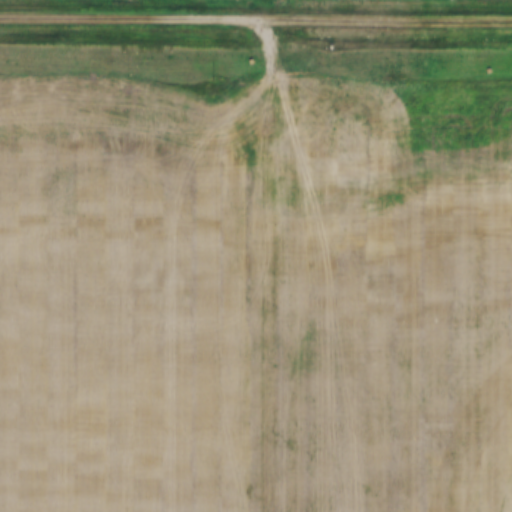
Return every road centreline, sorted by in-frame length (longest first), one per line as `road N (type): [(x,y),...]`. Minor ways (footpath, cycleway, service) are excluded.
road 1 (track): [(0,19),(511,25)]
road 2 (track): [(262,511),(272,106),(264,54),(247,23)]
